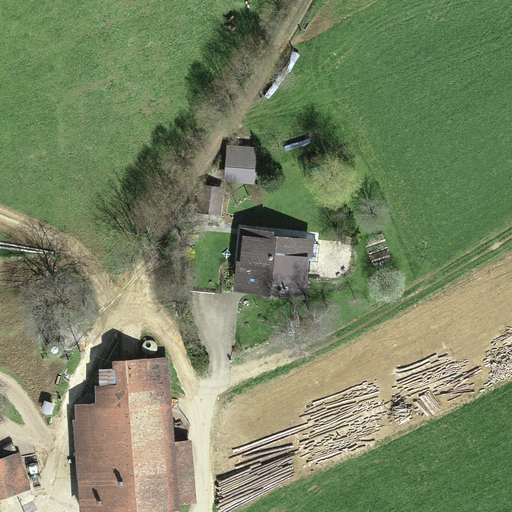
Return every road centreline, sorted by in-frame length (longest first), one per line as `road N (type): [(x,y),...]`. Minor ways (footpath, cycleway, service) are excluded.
road 1 (track): [(155,325),(180,211),(306,0)]
road 2 (track): [(49,511),(102,312),(89,278),(55,239),(0,215)]
road 3 (track): [(199,511),(197,390),(155,325),(102,312)]
